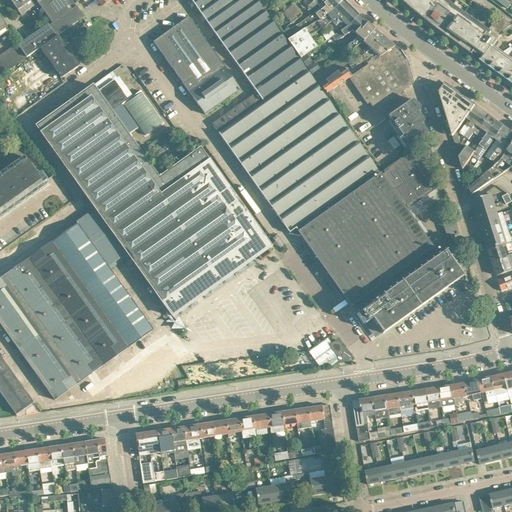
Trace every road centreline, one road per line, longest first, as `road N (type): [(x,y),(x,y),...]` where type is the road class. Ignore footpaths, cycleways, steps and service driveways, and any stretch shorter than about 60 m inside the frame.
road 1 (residential): [(430,52),(422,65),(427,94),(509,353)]
road 2 (tertiary): [(121,417),(340,384)]
road 3 (tertiary): [(340,384),(509,353)]
road 4 (residential): [(340,384),(361,511)]
road 5 (tertiary): [(0,436),(121,417)]
